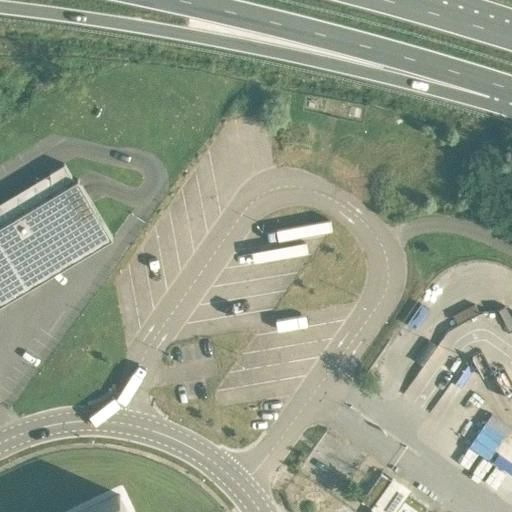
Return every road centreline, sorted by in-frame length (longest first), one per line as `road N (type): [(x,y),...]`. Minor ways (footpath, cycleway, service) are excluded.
road 1 (unclassified): [(123,423),(149,347),(249,202),(286,186),(325,194),(376,238),(384,264),(379,299),(242,491)]
road 2 (trunk): [(0,6),(382,74),(493,85)]
road 3 (trunk): [(164,0),(493,85)]
road 4 (unclassified): [(242,491),(196,451),(123,423)]
road 5 (unclassified): [(123,423),(44,426),(0,442)]
